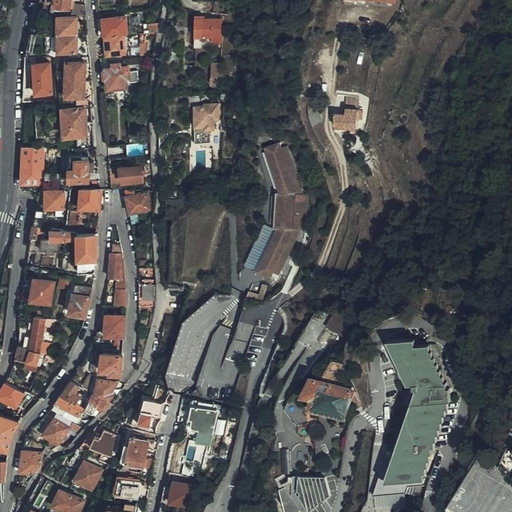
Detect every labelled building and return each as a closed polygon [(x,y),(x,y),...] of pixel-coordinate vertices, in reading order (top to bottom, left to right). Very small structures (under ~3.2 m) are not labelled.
[(69,9),(70,0),(55,0),(55,6),(69,9)] [(59,16),(59,34),(72,34),(78,34),(78,17),(59,16)] [(124,35),(128,35),(127,16),(99,18),(99,29),(100,36),(107,36),(124,35)] [(221,40),(222,18),(206,17),(205,36),(212,36),(212,39),(221,40)] [(72,34),(59,34),(59,35),(59,51),(77,51),(78,34),(72,34)] [(126,53),(124,35),(107,36),(108,54),(126,53)] [(211,82),(220,83),(222,61),(212,60),(211,82)] [(68,61),(67,79),(85,79),(86,62),(82,62),(68,61)] [(52,93),(51,63),(35,64),(37,93),(52,93)] [(130,82),(128,68),(121,67),(120,63),(114,64),(114,68),(107,69),(109,88),(128,87),(128,83),(130,82)] [(85,79),(67,79),(67,95),(84,96),(85,79)] [(219,120),(220,104),(204,104),(204,105),(195,105),(195,126),(204,126),(204,129),(214,129),(215,120),(219,120)] [(356,126),(357,107),(349,106),(349,110),(336,110),(335,125),(356,126)] [(87,134),(86,107),(64,108),(65,135),(87,134)] [(295,228),(297,193),(283,146),(281,141),(267,145),(281,189),(281,191),(277,191),(275,226),(279,226),(258,271),(271,276),(275,271),(295,228)] [(25,146),(23,146),(23,155),(23,169),(23,183),(44,184),(44,147),(25,146)] [(129,160),(145,159),(144,146),(129,147),(129,160)] [(290,146),(283,146),(297,193),(295,228),(275,271),(281,272),(299,229),(302,229),(307,193),(304,193),(290,146)] [(89,181),(91,170),(88,169),(89,156),(72,155),(71,169),(70,169),(69,180),(89,181)] [(110,168),(111,182),(142,181),(143,181),(142,166),(135,167),(116,168),(110,168)] [(101,208),(102,188),(82,187),(80,207),(101,208)] [(129,205),(130,213),(151,209),(148,192),(135,194),(135,189),(127,188),(129,205)] [(186,189),(164,189),(164,204),(182,204),(186,199),(186,189)] [(65,208),(65,191),(47,191),(47,208),(65,208)] [(79,233),(85,232),(86,228),(79,228),(80,212),(72,211),(70,230),(79,231),(79,233)] [(48,214),(35,213),(35,218),(33,225),(44,227),(46,227),(48,214)] [(70,230),(66,230),(53,228),(52,237),(44,238),(44,227),(33,225),(32,238),(43,238),(43,250),(61,251),(63,236),(65,236),(65,238),(78,239),(79,272),(96,272),(96,259),(97,258),(96,232),(85,232),(79,233),(79,231),(70,230)] [(115,305),(127,307),(126,305),(127,296),(127,289),(126,263),(125,261),(122,261),(123,254),(113,253),(112,260),(111,279),(117,279),(119,279),(115,305)] [(72,289),(75,280),(62,277),(60,286),(72,289)] [(51,303),(55,281),(36,278),(32,300),(51,303)] [(263,300),(268,285),(255,279),(248,295),(263,300)] [(151,308),(157,307),(157,285),(157,280),(150,280),(150,285),(145,285),(140,284),(140,303),(141,313),(141,314),(151,314),(151,308)] [(92,293),(93,286),(77,283),(76,290),(92,293)] [(71,313),(87,316),(91,296),(81,294),(79,302),(73,301),(71,313)] [(343,336),(356,316),(355,316),(334,312),(326,326),(343,336)] [(115,351),(123,353),(125,327),(126,315),(107,314),(105,335),(120,336),(120,340),(117,340),(115,351)] [(49,318),(37,316),(36,323),(35,330),(34,337),(32,349),(48,354),(49,354),(56,340),(50,339),(52,334),(47,332),(48,327),(49,318)] [(57,320),(49,318),(48,327),(56,328),(57,320)] [(27,336),(25,347),(32,349),(34,337),(27,336)] [(93,345),(95,346),(103,348),(106,340),(96,338),(93,345)] [(421,477),(445,405),(446,391),(427,343),(411,343),(411,339),(389,339),(408,384),(413,383),(390,454),(386,454),(373,494),(374,494),(404,492),(405,492),(409,487),(416,486),(421,485),(421,477)] [(25,347),(19,345),(19,348),(16,358),(44,366),(46,360),(48,354),(32,349),(25,347)] [(110,373),(121,375),(123,355),(123,353),(104,352),(104,348),(103,348),(95,346),(90,375),(100,377),(101,369),(110,371),(110,373)] [(48,354),(46,360),(63,368),(68,360),(49,354),(48,354)] [(344,418),(355,386),(322,376),(312,372),(302,393),(313,397),(310,406),(344,418)] [(96,394),(110,402),(113,395),(111,393),(117,382),(100,378),(96,394)] [(80,384),(73,380),(62,395),(76,403),(81,397),(75,392),(80,384)] [(25,392),(6,381),(0,391),(0,396),(16,406),(25,392)] [(106,409),(112,403),(110,402),(96,394),(94,393),(85,408),(93,413),(98,405),(106,409)] [(76,403),(62,395),(56,403),(66,409),(80,416),(85,408),(76,403)] [(155,400),(143,397),(136,422),(148,425),(155,400)] [(159,417),(166,399),(160,401),(155,400),(151,415),(159,417)] [(191,416),(194,403),(184,401),(181,414),(191,416)] [(219,409),(194,403),(191,416),(194,417),(193,423),(194,425),(195,427),(201,428),(200,431),(213,434),(219,409)] [(80,416),(66,409),(62,414),(75,423),(76,423),(80,416)] [(0,445),(9,449),(10,445),(11,439),(12,436),(13,433),(13,432),(19,423),(20,421),(0,412),(0,445)] [(56,418),(71,428),(75,423),(62,414),(59,413),(56,418)] [(217,432),(224,433),(227,418),(219,417),(217,432)] [(44,433),(59,444),(71,428),(56,418),(55,418),(44,433)] [(71,428),(80,434),(85,429),(76,423),(75,423),(71,428)] [(116,444),(118,436),(106,429),(100,439),(96,437),(91,446),(112,456),(118,445),(116,444)] [(141,463),(144,454),(147,440),(129,436),(124,459),(141,463)] [(30,469),(37,471),(42,465),(43,452),(23,449),(22,464),(21,471),(30,471),(30,469)] [(152,466),(154,455),(144,454),(141,463),(152,466)] [(479,457),(450,509),(456,511),(489,511),(490,511),(497,511),(496,499),(503,503),(497,511),(504,511),(511,511),(511,495),(490,498),(500,480),(499,468),(479,457)] [(93,488),(102,469),(85,461),(76,479),(93,488)] [(304,511),(331,495),(326,474),(317,474),(290,474),(291,482),(280,488),(285,511),(298,511),(302,510),(302,511),(304,511)] [(142,487),(144,480),(120,475),(116,491),(136,495),(138,486),(142,487)] [(193,506),(199,485),(175,479),(170,499),(193,506)] [(425,490),(416,486),(412,495),(421,499),(425,490)] [(69,511),(79,511),(85,501),(60,489),(53,504),(69,511)] [(404,492),(374,494),(375,509),(405,507),(404,492)]
